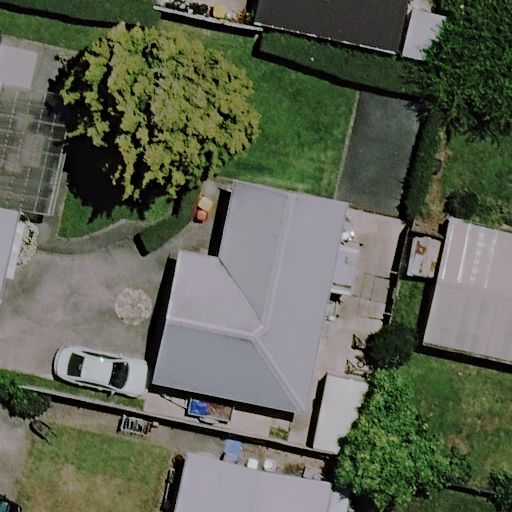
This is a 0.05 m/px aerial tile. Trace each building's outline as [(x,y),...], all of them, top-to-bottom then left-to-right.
[(417,0),(269,0),(263,35),(407,60),(417,0)] [(0,318),(23,220),(0,214),(0,102),(4,86),(0,85),(0,318)] [(183,247),(150,381),(310,420),(361,209),(239,180),(220,256),(183,247)] [(511,232),(451,216),(416,350),(511,374),(511,232)] [(330,511),(337,483),(188,449),(173,511),(330,511)] [(0,511),(37,511),(47,468),(0,458),(0,511)]
